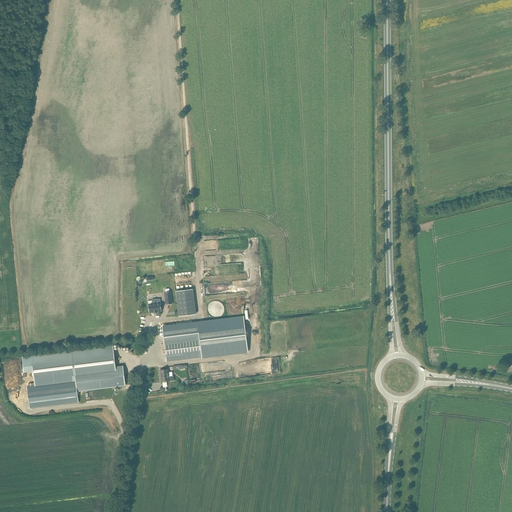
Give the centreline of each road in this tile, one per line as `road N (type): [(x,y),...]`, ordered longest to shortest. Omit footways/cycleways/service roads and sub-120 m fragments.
road 1 (track): [(147,324),(201,319),(176,0)]
road 2 (primary): [(390,285),(387,0)]
road 3 (unclassified): [(116,511),(147,324)]
